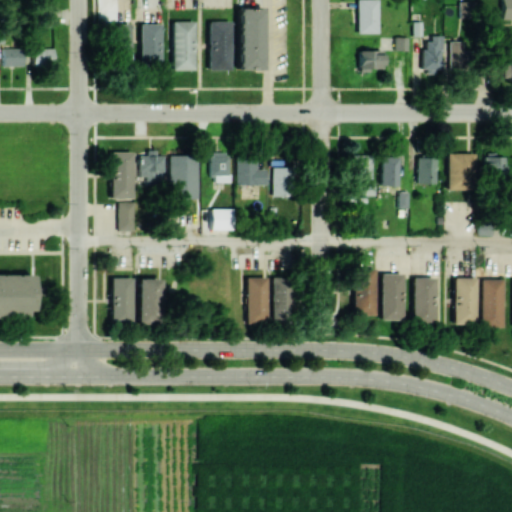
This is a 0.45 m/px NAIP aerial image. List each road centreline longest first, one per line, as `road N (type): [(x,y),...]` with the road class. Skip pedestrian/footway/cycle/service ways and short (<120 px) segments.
road 1 (secondary): [(76,375),(389,380),(511,416)]
road 2 (secondary): [(511,386),(394,353),(76,348)]
road 3 (residential): [(79,113),(511,112)]
road 4 (residential): [(76,348),(79,0)]
road 5 (residential): [(320,326),(321,0)]
